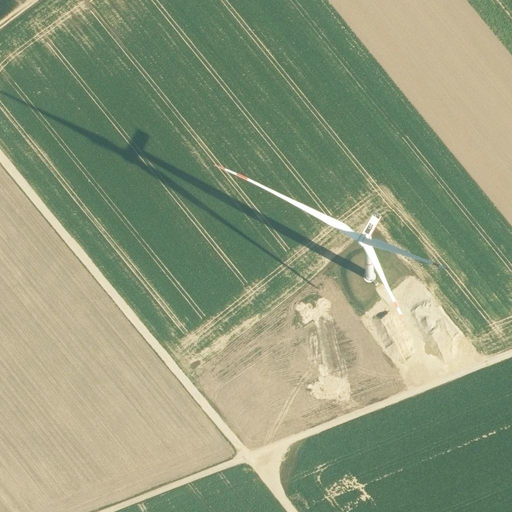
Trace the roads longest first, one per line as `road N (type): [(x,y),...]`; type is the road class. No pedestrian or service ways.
road 1 (track): [(0,152),(294,511)]
road 2 (track): [(511,356),(105,511)]
